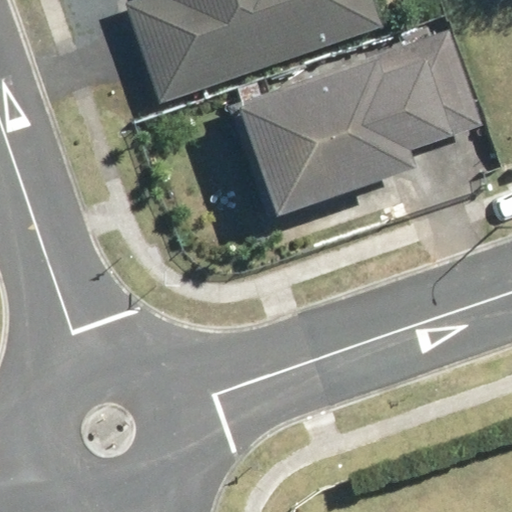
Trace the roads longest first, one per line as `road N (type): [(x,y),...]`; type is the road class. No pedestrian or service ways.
road 1 (residential): [(164,411),(511,290)]
road 2 (residential): [(83,375),(0,131)]
